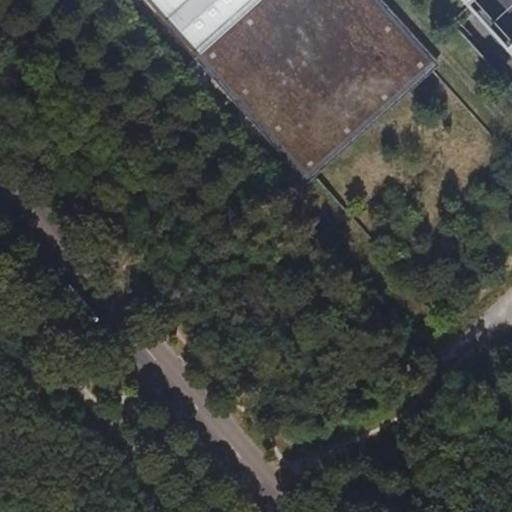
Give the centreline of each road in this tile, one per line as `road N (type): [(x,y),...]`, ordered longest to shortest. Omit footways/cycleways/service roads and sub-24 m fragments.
road 1 (tertiary): [(0,173),(284,511)]
road 2 (unknown): [(177,511),(0,303)]
road 3 (track): [(264,490),(422,405),(438,374)]
